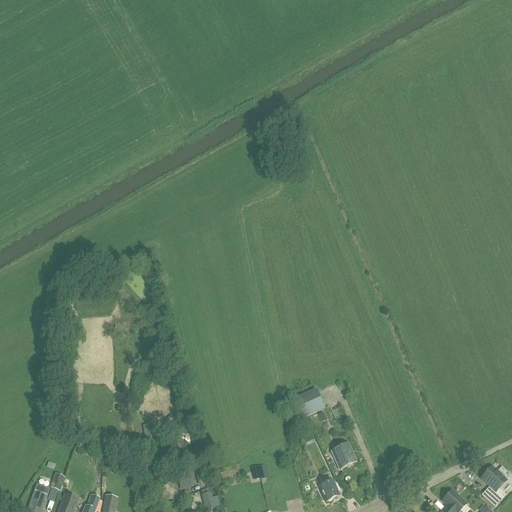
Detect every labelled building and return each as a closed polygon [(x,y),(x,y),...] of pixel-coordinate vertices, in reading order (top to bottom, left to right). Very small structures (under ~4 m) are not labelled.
[(296,345),(286,348),(289,358),(299,355),(296,345)] [(302,420),(323,410),(315,390),(293,400),(302,420)] [(301,425),(295,412),(288,415),(294,428),(301,425)] [(155,443),(151,425),(143,426),(146,445),(155,443)] [(315,440),(311,431),(301,435),(305,444),(315,440)] [(356,463),(348,444),(330,452),(339,471),(356,463)] [(492,467),(481,480),(489,488),(481,496),(494,508),(505,496),(503,494),(511,484),(511,477),(502,467),(497,472),(492,467)] [(259,481),(270,480),(268,469),(257,470),(259,481)] [(181,491),(193,488),(189,473),(176,476),(181,491)] [(161,485),(159,480),(157,474),(147,477),(151,488),(161,485)] [(59,492),(64,478),(55,475),(50,488),(59,492)] [(203,475),(197,476),(199,486),(206,484),(203,475)] [(325,485),(319,488),(326,502),(327,502),(329,503),(332,501),(333,499),(339,497),(337,492),(339,491),(336,485),(334,486),(332,482),(331,483),(329,478),(323,481),(325,485)] [(452,491),(442,502),(446,506),(452,511),(459,511),(466,505),(452,491)] [(41,511),(47,498),(34,493),(26,511),(41,511)] [(216,510),(211,493),(202,495),(206,511),(216,510)] [(64,495),(62,503),(58,511),(73,511),(78,500),(64,495)] [(85,506),(82,511),(95,511),(98,506),(100,499),(91,495),(87,507),(85,506)] [(115,511),(118,498),(105,496),(102,511),(115,511)]
